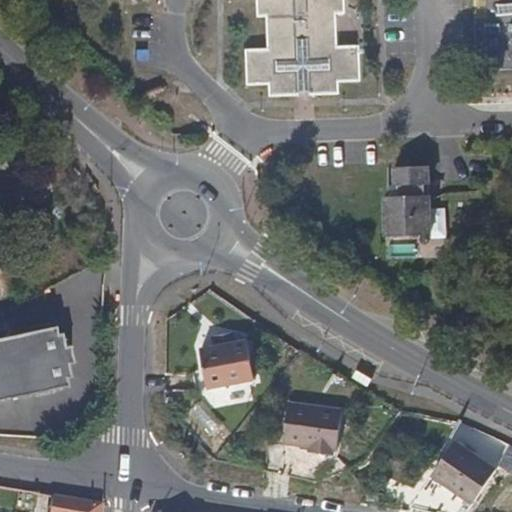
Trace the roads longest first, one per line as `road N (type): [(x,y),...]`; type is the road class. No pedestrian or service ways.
road 1 (secondary): [(299,289),(511,412)]
road 2 (unknown): [(251,130),(435,119)]
road 3 (residential): [(126,485),(135,304)]
road 4 (residential): [(126,485),(279,511)]
road 5 (unknown): [(251,130),(208,82),(190,47),(183,0)]
road 6 (secondary): [(95,136),(0,47)]
road 7 (residential): [(0,467),(126,485)]
